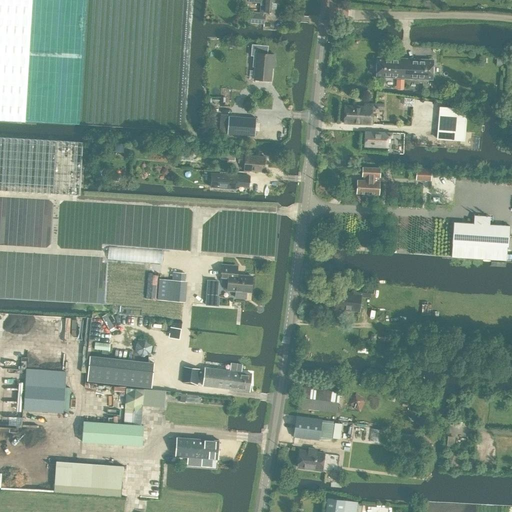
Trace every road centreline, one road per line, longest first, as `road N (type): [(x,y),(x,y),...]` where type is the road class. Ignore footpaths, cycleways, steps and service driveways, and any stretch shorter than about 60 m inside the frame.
road 1 (tertiary): [(261,511),(326,11)]
road 2 (unknown): [(272,439),(175,434),(126,452),(69,449)]
road 3 (unclassified): [(511,19),(326,11)]
road 4 (unknown): [(0,346),(24,334),(64,338),(79,383),(69,449)]
